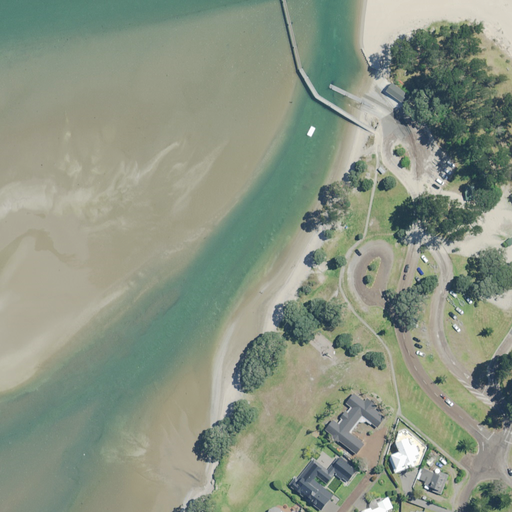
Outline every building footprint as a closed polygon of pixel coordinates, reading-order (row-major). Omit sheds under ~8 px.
[(411,97),(392,83),(386,91),(405,105),(411,97)] [(476,200),(475,185),(465,186),(466,201),(476,200)] [(351,434),(360,422),(368,422),(378,429),(386,418),(376,410),(379,406),(369,398),(366,402),(355,394),(347,403),(353,408),(349,414),(346,412),(342,418),(344,420),(340,425),(334,421),(327,430),(358,454),(365,444),(351,434)] [(412,446),(409,438),(397,443),(401,452),(390,457),(397,473),(410,468),(408,464),(418,460),(417,456),(421,455),(417,444),(412,446)] [(357,471),(341,459),(330,472),(314,459),(298,480),(295,477),(289,484),(322,510),(334,495),(329,491),(315,480),(318,476),(328,484),(336,473),(348,483),(357,471)] [(425,485),(441,490),(445,479),(448,480),(450,475),(442,473),(425,468),(421,480),(426,482),(425,485)] [(394,508),(389,497),(378,502),(380,507),(373,510),(372,508),(362,511),(388,511),(394,508)]
